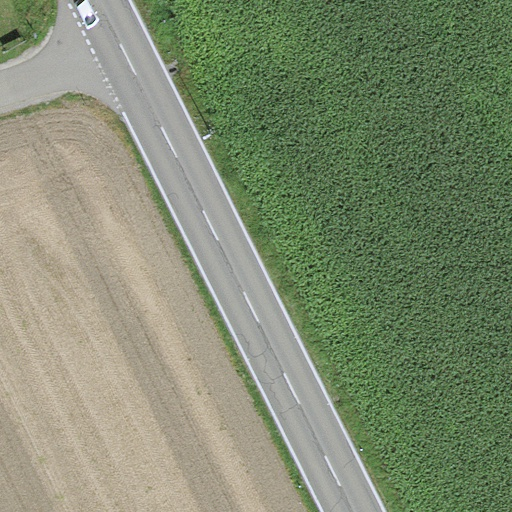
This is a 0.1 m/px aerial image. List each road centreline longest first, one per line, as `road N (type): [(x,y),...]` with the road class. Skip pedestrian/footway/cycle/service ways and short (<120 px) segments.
road 1 (secondary): [(122,46),(351,511)]
road 2 (unclassified): [(122,46),(0,86)]
